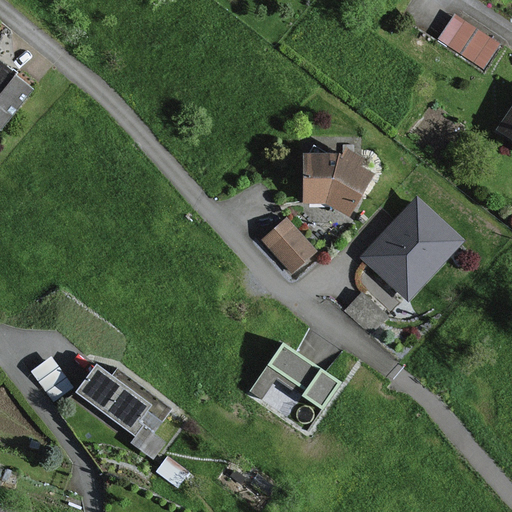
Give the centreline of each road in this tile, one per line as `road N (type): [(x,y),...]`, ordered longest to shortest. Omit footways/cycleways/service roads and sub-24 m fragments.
road 1 (residential): [(0,6),(194,194)]
road 2 (residential): [(390,369),(288,295),(194,194)]
road 3 (residential): [(96,511),(76,456),(0,348)]
